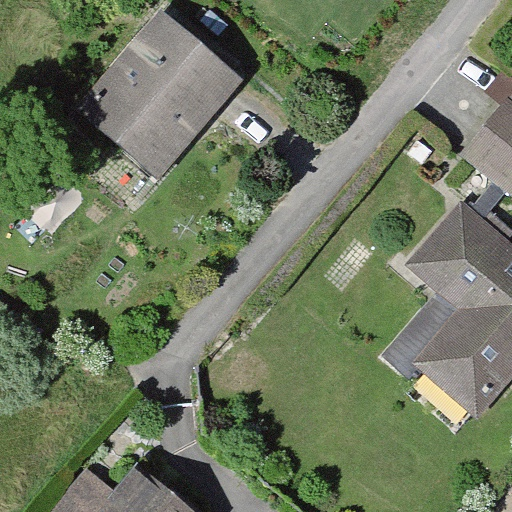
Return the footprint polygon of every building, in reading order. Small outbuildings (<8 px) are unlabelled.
[(175,8),(102,94),(88,104),(169,173),(265,80),(175,8)] [(511,95),(509,93),(467,147),(511,185),(511,95)] [(511,235),(468,204),(414,258),(465,299),(422,359),(473,401),(511,366),(511,235)] [(0,290),(0,328),(3,331),(24,305),(0,290)] [(203,511),(150,465),(107,511),(203,511)]
